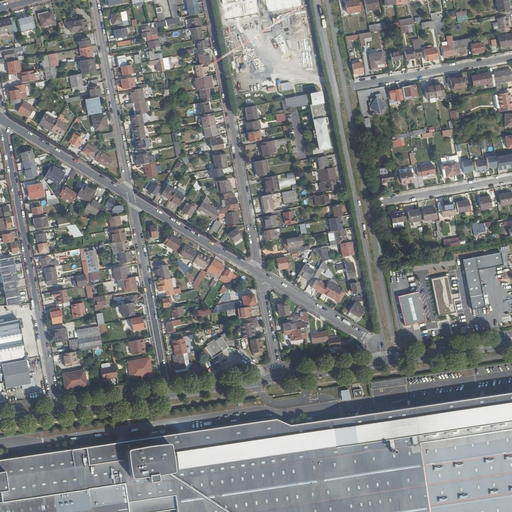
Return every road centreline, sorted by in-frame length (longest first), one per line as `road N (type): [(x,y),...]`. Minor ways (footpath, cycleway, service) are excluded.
road 1 (residential): [(378,346),(370,260),(315,0)]
road 2 (residential): [(56,411),(2,118)]
road 3 (residential): [(259,274),(208,0)]
road 4 (residential): [(130,196),(168,394)]
road 5 (residential): [(94,0),(130,196)]
road 6 (residential): [(352,86),(511,58)]
road 7 (residential): [(259,274),(130,196)]
road 8 (residential): [(130,196),(2,118)]
road 9 (residential): [(259,274),(378,346)]
road 10 (secondary): [(511,341),(380,362)]
road 11 (residential): [(383,201),(511,179)]
